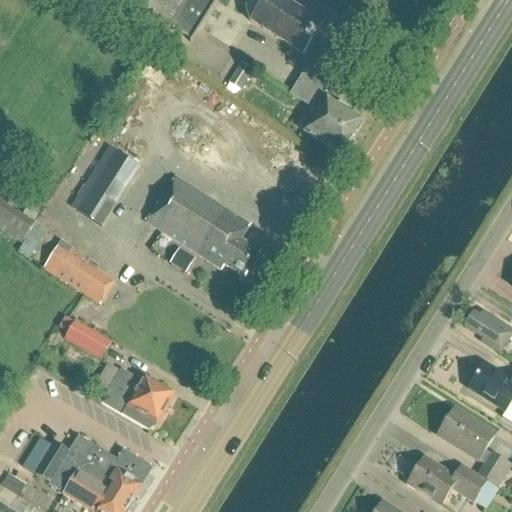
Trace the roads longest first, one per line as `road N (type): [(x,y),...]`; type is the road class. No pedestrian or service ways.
road 1 (primary): [(201,489),(510,0)]
road 2 (unclassified): [(322,511),(511,213)]
